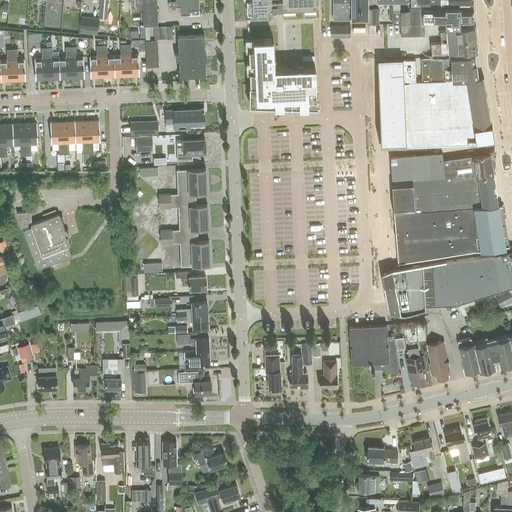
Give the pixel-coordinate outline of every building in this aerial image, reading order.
[(108,0),(101,0),(99,18),(106,19),(108,0)] [(143,0),(144,26),(158,25),(157,0),(143,0)] [(180,11),(199,10),(198,0),(168,0),(174,5),(176,3),(180,3),(180,11)] [(294,12),(294,7),(303,7),(303,12),(317,11),(316,0),(245,0),(246,11),(271,10),(282,10),(282,13),(294,12)] [(371,24),(371,9),(368,9),(367,0),(333,0),(333,19),(368,19),(368,24),(371,24)] [(389,19),(392,19),(391,0),(377,0),(378,1),(386,1),(386,8),(389,8),(389,19)] [(411,24),(410,13),(400,13),(400,1),(406,1),(405,0),(391,0),(392,19),(392,24),(400,24),(411,24)] [(410,0),(410,13),(411,24),(424,23),(423,4),(459,3),(472,3),(471,0),(410,0)] [(423,4),(424,23),(473,23),(473,22),(472,22),(472,8),(472,7),(472,3),(459,3),(423,4)] [(80,28),(96,29),(97,18),(82,16),(80,28)] [(411,24),(400,24),(400,36),(424,36),(424,23),(411,24)] [(154,39),(173,38),(172,26),(154,27),(154,39)] [(432,57),(458,57),(458,53),(477,51),(476,50),(474,28),(474,27),(439,30),(440,41),(431,42),(432,57)] [(180,76),(206,74),(204,34),(178,35),(178,53),(175,53),(176,59),(179,59),(180,76)] [(248,104),(316,106),(315,66),(274,68),(273,39),(248,40),(250,85),(249,85),(248,104)] [(126,54),(125,43),(120,43),(120,54),(114,54),(115,76),(127,75),(126,54)] [(125,43),(126,54),(127,75),(139,75),(138,53),(131,54),(131,43),(125,43)] [(89,55),(90,77),(103,76),(102,55),(101,44),(96,45),(96,55),(89,55)] [(101,44),(102,55),(103,76),(115,76),(114,54),(107,55),(107,44),(101,44)] [(70,46),(71,56),(72,78),(84,77),(83,56),(76,56),(76,45),(70,46)] [(47,57),(48,79),(60,78),(59,57),(52,57),(52,46),(46,47),(47,57)] [(71,56),(70,46),(65,46),(65,56),(59,57),(60,78),(72,78),(71,56)] [(34,58),(35,79),(48,79),(47,57),(46,47),(41,47),(42,58),(34,58)] [(12,59),(12,48),(6,49),(7,59),(0,59),(1,81),(13,80),(12,59)] [(12,48),(12,59),(13,80),(25,80),(25,58),(17,59),(17,48),(12,48)] [(422,81),(465,80),(477,78),(474,56),(458,57),(432,57),(421,58),(422,81)] [(483,77),(477,78),(465,80),(422,81),(417,81),(417,59),(384,60),(388,147),(432,145),(494,142),(483,77)] [(200,108),(165,110),(165,123),(173,122),(174,128),(189,127),(189,126),(204,126),(203,112),(200,112),(200,108)] [(84,152),(84,142),(83,120),(71,121),(72,142),(78,142),(79,153),(84,152)] [(96,141),(95,120),(83,120),(84,142),(84,152),(89,152),(89,142),(96,141)] [(60,153),(60,143),(59,121),(46,122),(47,143),(54,143),(55,154),(60,153)] [(59,121),(60,143),(60,153),(65,153),(65,143),(72,142),(71,121),(59,121)] [(156,121),(130,122),(131,134),(157,133),(156,121)] [(34,144),(33,122),(20,123),(21,145),(22,155),(27,155),(27,144),(34,144)] [(0,123),(0,156),(3,156),(3,145),(9,145),(8,124),(0,123)] [(22,155),(21,145),(20,123),(8,124),(9,145),(16,145),(17,155),(22,155)] [(152,150),(151,135),(135,136),(135,151),(152,150)] [(192,153),(205,152),(204,139),(182,139),(183,147),(176,147),(176,161),(192,160),(192,153)] [(449,158),(443,159),(446,181),(493,174),(492,161),(493,160),(494,159),(494,158),(494,156),(494,155),(492,154),(492,153),(491,153),(490,152),(488,152),(487,151),(486,151),(484,152),(484,153),(478,154),(477,153),(475,153),(474,153),(473,155),(472,155),(463,156),(462,156),(460,155),(459,156),(458,157),(453,158),(452,157),(451,157),(450,157),(449,158)] [(439,153),(389,156),(390,176),(393,213),(451,209),(498,205),(497,201),(494,177),(493,174),(446,181),(443,159),(443,152),(439,153)] [(157,174),(157,166),(139,167),(139,175),(157,174)] [(177,193),(158,194),(159,207),(177,206),(178,229),(160,230),(160,243),(179,242),(180,266),(199,265),(210,264),(209,240),(197,241),(197,229),(208,228),(207,204),(196,205),(195,193),(206,193),(205,168),(195,169),(176,170),(177,193)] [(451,209),(393,213),(397,263),(405,262),(477,250),(509,245),(508,245),(502,204),(498,205),(451,209)] [(31,221),(31,212),(16,212),(21,228),(28,225),(27,223),(31,221)] [(66,230),(65,230),(58,214),(30,224),(31,227),(22,230),(37,269),(72,256),(68,246),(70,245),(68,238),(69,237),(66,230)] [(0,245),(2,250),(9,248),(5,238),(0,240),(0,245)] [(387,272),(383,274),(389,304),(391,312),(391,313),(404,315),(409,314),(425,310),(425,306),(456,304),(508,289),(511,287),(511,247),(511,248),(510,248),(494,252),(495,256),(494,256),(494,255),(422,265),(398,268),(387,272)] [(0,264),(13,261),(11,253),(0,256),(0,264)] [(162,270),(162,261),(144,262),(145,271),(162,270)] [(189,276),(189,272),(175,272),(175,278),(182,278),(182,284),(189,284),(189,289),(192,289),(193,290),(197,290),(197,289),(206,289),(205,276),(189,276)] [(138,295),(138,276),(130,276),(130,278),(125,278),(126,292),(131,292),(131,295),(138,295)] [(16,286),(10,288),(13,297),(15,302),(17,307),(27,304),(20,284),(16,286)] [(511,301),(511,297),(509,290),(495,296),(494,294),(487,296),(456,305),(458,308),(456,309),(463,318),(467,316),(462,307),(485,300),(486,302),(496,298),(500,307),(511,301)] [(171,306),(170,298),(155,298),(155,307),(171,306)] [(177,315),(207,314),(206,301),(191,302),(192,308),(176,309),(177,315)] [(16,312),(19,320),(40,313),(37,304),(16,312)] [(0,337),(5,336),(4,335),(6,334),(3,326),(14,322),(11,314),(0,317),(0,337)] [(207,314),(177,315),(177,321),(192,320),(193,328),(207,327),(207,314)] [(107,320),(95,321),(96,332),(107,331),(107,320)] [(394,335),(387,335),(386,324),(349,326),(350,343),(352,343),(352,347),(350,347),(351,364),(371,363),(371,366),(371,369),(374,369),(382,368),(383,369),(386,372),(399,372),(394,335)] [(511,333),(474,343),(470,338),(457,341),(464,368),(468,367),(469,371),(479,368),(479,371),(490,369),(489,365),(494,364),(492,359),(499,358),(500,362),(504,361),(505,365),(511,363),(511,333)] [(196,345),(197,350),(209,350),(208,338),(190,339),(190,334),(176,334),(177,344),(190,343),(190,345),(196,345)] [(276,340),(263,341),(264,348),(277,347),(276,340)] [(436,380),(448,378),(447,371),(449,371),(447,362),(449,362),(448,357),(446,357),(443,341),(428,344),(431,363),(429,363),(431,375),(435,374),(436,380)] [(32,359),(28,345),(27,343),(16,346),(21,363),(32,359)] [(312,363),(312,356),(311,343),(302,343),(303,364),(312,363)] [(311,343),(312,356),(320,356),(320,343),(311,343)] [(209,362),(209,350),(197,350),(184,351),(185,369),(201,368),(200,362),(209,362)] [(279,373),(279,361),(279,354),(264,355),(264,373),(268,373),(269,389),(281,389),(280,373),(279,373)] [(307,387),(307,374),(302,374),(302,355),(292,356),(292,370),(290,370),(290,386),(300,386),(300,387),(307,387)] [(422,371),(426,371),(423,355),(406,358),(409,380),(413,379),(413,384),(424,382),(422,371)] [(336,361),(327,361),(323,361),(323,375),(319,375),(319,387),(329,387),(329,389),(335,388),(335,387),(337,387),(336,361)] [(102,365),(102,379),(105,379),(105,388),(107,388),(107,389),(114,389),(114,388),(120,388),(120,377),(123,377),(123,369),(123,365),(102,365)] [(86,369),(74,369),(74,377),(73,377),(73,388),(89,388),(89,379),(97,379),(97,366),(86,366),(86,369)] [(0,368),(0,389),(3,389),(1,381),(10,379),(7,367),(0,368)] [(38,389),(56,388),(56,368),(37,368),(38,389)] [(203,370),(178,372),(178,382),(194,381),(195,387),(193,387),(193,392),(195,392),(195,393),(211,392),(210,380),(204,380),(203,370)] [(145,371),(133,372),(134,392),(146,392),(145,371)] [(511,412),(511,411),(498,415),(500,424),(500,425),(501,425),(504,437),(511,435),(511,412)] [(490,431),(487,421),(473,424),(478,444),(472,446),(475,458),(489,455),(486,442),(483,443),(482,439),(489,437),(488,431),(490,431)] [(463,441),(460,429),(444,433),(449,450),(457,448),(461,461),(470,459),(465,440),(463,441)] [(426,455),(429,454),(430,459),(435,457),(432,444),(431,444),(429,437),(413,441),(416,452),(412,453),(416,468),(428,464),(426,455)] [(136,442),(136,465),(143,465),(143,474),(155,474),(155,466),(150,466),(149,442),(136,442)] [(176,464),(176,457),(176,442),(162,442),(163,465),(169,465),(169,485),(178,485),(178,487),(182,487),(181,472),(181,464),(176,464)] [(505,462),(511,461),(507,442),(501,444),(505,462)] [(102,463),(113,463),(114,473),(124,472),(123,453),(118,453),(118,445),(109,445),(109,443),(101,444),(102,463)] [(90,461),(89,445),(75,446),(76,462),(82,461),(83,475),(93,474),(92,461),(90,461)] [(389,466),(389,462),(397,462),(397,450),(384,449),(384,447),(368,447),(367,460),(384,461),(383,465),(389,466)] [(59,461),(58,448),(43,449),(44,462),(46,462),(46,468),(45,468),(46,479),(61,477),(60,467),(59,467),(59,461)] [(200,465),(203,472),(226,464),(222,452),(207,457),(207,458),(204,459),(202,451),(192,455),(194,460),(198,459),(200,465)] [(10,486),(2,453),(0,453),(0,481),(1,488),(10,486)] [(416,469),(418,480),(429,478),(427,467),(416,469)] [(504,467),(478,474),(480,484),(506,477),(504,467)] [(413,473),(391,472),(391,480),(412,481),(413,473)] [(380,476),(370,476),(370,475),(359,474),(359,482),(357,482),(356,490),(358,490),(379,491),(380,476)] [(456,476),(447,478),(450,491),(459,489),(456,476)] [(80,488),(79,478),(79,477),(71,477),(71,488),(80,488)] [(506,502),(507,495),(507,480),(497,483),(497,492),(501,495),(500,507),(494,507),(493,511),(506,511),(506,507),(506,502)] [(97,499),(105,499),(105,481),(96,481),(96,483),(97,499)] [(444,494),(441,482),(427,485),(430,497),(444,494)] [(47,485),(48,493),(49,493),(50,497),(56,496),(55,492),(59,492),(58,484),(47,485)] [(214,487),(195,493),(199,505),(208,502),(211,511),(221,509),(218,499),(222,497),(224,501),(239,495),(236,484),(220,489),(220,490),(215,491),(214,487)] [(417,511),(418,502),(398,501),(397,511),(417,511)]
